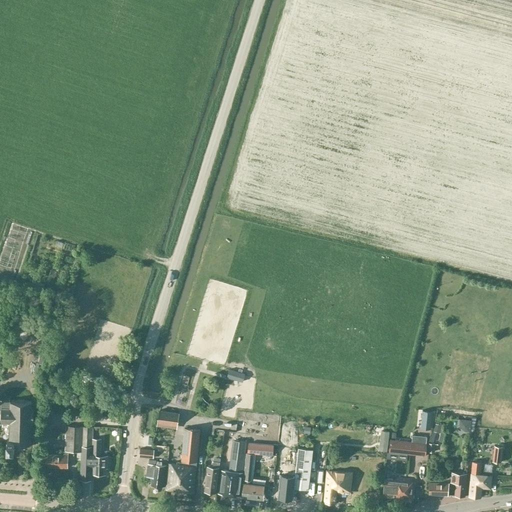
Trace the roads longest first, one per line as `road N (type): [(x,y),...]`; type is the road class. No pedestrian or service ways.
road 1 (unclassified): [(121,508),(140,374),(260,0)]
road 2 (residential): [(451,180),(497,34)]
road 3 (residential): [(451,180),(436,226),(511,249)]
road 4 (tertiary): [(0,499),(121,508)]
